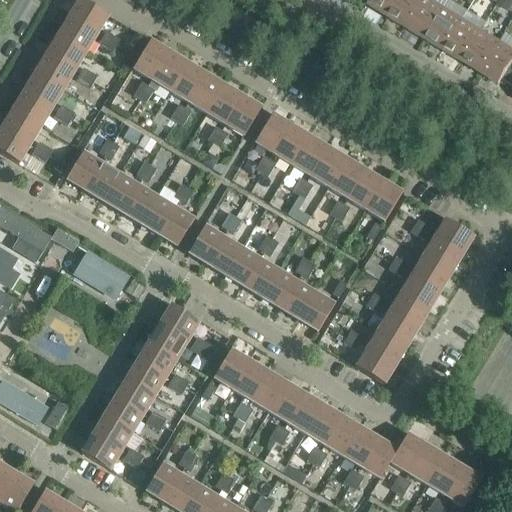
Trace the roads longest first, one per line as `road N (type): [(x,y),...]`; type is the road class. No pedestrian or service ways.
road 1 (residential): [(400,405),(508,224),(102,0)]
road 2 (residential): [(0,186),(291,345),(299,366),(389,421),(400,405)]
road 3 (residential): [(329,4),(511,113)]
road 4 (residential): [(124,511),(0,427)]
